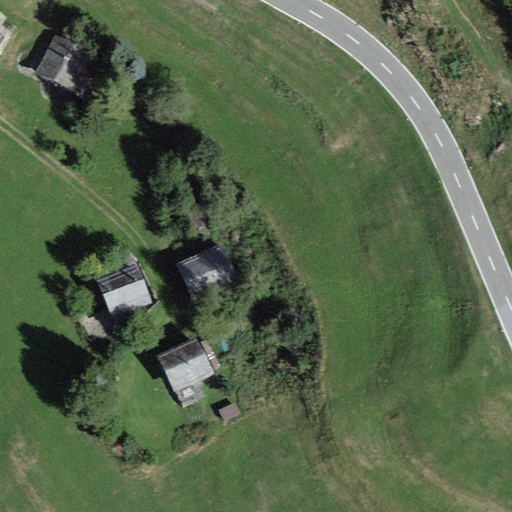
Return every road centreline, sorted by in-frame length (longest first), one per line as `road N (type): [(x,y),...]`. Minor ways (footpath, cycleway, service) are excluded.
road 1 (tertiary): [(287,0),(361,46),(419,108),(511,311)]
road 2 (unknown): [(0,100),(183,225)]
